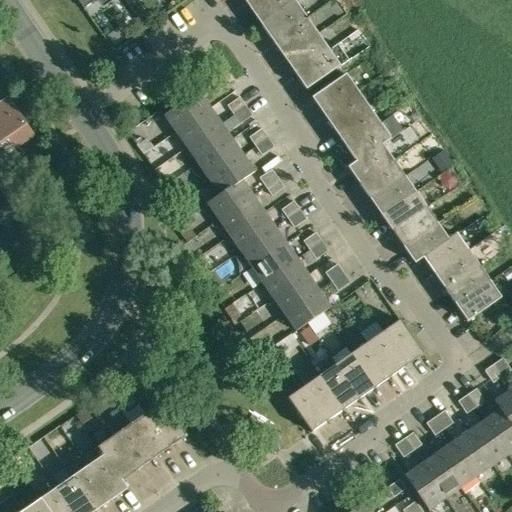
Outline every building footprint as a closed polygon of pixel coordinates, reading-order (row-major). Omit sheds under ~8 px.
[(76,0),(83,9),(92,3),(95,1),(96,0),(76,0)] [(243,0),(251,10),(266,0),(243,0)] [(294,0),(266,0),(251,10),(262,26),(296,2),(294,0)] [(262,26),(273,42),(307,18),(296,2),(262,26)] [(273,42),(284,58),(318,34),(307,18),(273,42)] [(122,42),(115,31),(106,37),(113,48),(122,42)] [(318,34),(284,58),(295,74),(329,50),(318,34)] [(341,67),(329,50),(295,74),(306,91),(341,67)] [(211,83),(217,92),(229,83),(223,74),(211,83)] [(347,74),(312,98),(323,115),(358,91),(347,74)] [(369,107),(358,91),(323,115),(334,131),(369,107)] [(164,116),(175,132),(209,108),(198,92),(164,116)] [(239,98),(227,106),(234,116),(246,108),(239,98)] [(0,104),(0,121),(18,147),(34,135),(8,99),(0,104)] [(334,131),(345,147),(380,123),(369,107),(334,131)] [(220,123),(209,108),(175,132),(186,147),(220,123)] [(240,124),(252,116),(246,108),(234,116),(240,124)] [(0,155),(2,158),(18,147),(0,121),(0,155)] [(186,147),(197,163),(231,139),(220,123),(186,147)] [(345,147),(356,161),(356,162),(391,139),(380,123),(345,147)] [(249,138),(256,147),(268,138),(261,129),(249,138)] [(256,147),(262,156),(274,147),(268,138),(256,147)] [(143,142),(137,146),(143,154),(152,148),(146,139),(143,142)] [(242,155),(231,139),(197,163),(208,179),(242,155)] [(348,167),(360,183),(393,160),(383,145),(391,139),(356,162),(356,161),(348,167)] [(254,172),(242,155),(208,179),(219,196),(207,204),(207,205),(254,172)] [(360,183),(370,199),(404,176),(393,160),(360,183)] [(49,164),(37,172),(44,182),(56,174),(49,164)] [(272,170),(260,178),(266,187),(278,179),(272,170)] [(207,205),(218,220),(253,196),(242,180),(254,172),(207,205)] [(404,176),(370,199),(381,215),(415,192),(404,176)] [(174,179),(164,185),(175,201),(185,194),(174,179)] [(278,179),(266,187),(272,196),(284,188),(278,179)] [(381,215),(392,231),(426,207),(415,192),(381,215)] [(264,212),(253,196),(218,220),(229,236),(264,212)] [(288,219),(300,210),(294,201),(282,210),(288,219)] [(437,223),(426,207),(392,231),(403,247),(437,223)] [(288,219),(294,228),(306,219),(300,210),(288,219)] [(264,212),(229,236),(240,251),(275,228),(264,212)] [(415,263),(423,258),(457,234),(457,233),(448,239),(437,223),(403,247),(415,263)] [(286,243),(275,228),(240,251),(251,267),(286,243)] [(304,241),(310,251),(322,242),(316,233),(304,241)] [(468,250),(457,234),(423,258),(434,274),(468,250)] [(328,251),(322,242),(310,251),(316,259),(328,251)] [(286,243),(251,267),(262,283),(297,259),(286,243)] [(434,274),(445,289),(479,266),(468,250),(434,274)] [(308,275),(297,259),(262,283),(273,298),(308,275)] [(344,273),(338,264),(326,273),(332,281),(344,273)] [(445,289),(456,305),(490,282),(479,266),(445,289)] [(344,273),(332,281),(338,291),(350,282),(344,273)] [(308,275),(273,298),(284,314),(319,290),(308,275)] [(490,282),(456,305),(467,322),(501,298),(490,282)] [(331,307),(319,290),(284,314),(296,332),(331,307)] [(423,354),(400,320),(382,333),(406,366),(423,354)] [(309,327),(300,333),(310,346),(319,340),(309,327)] [(366,344),(390,377),(406,366),(382,333),(366,344)] [(390,377),(366,344),(351,354),(374,388),(390,377)] [(359,399),(374,388),(351,354),(335,365),(359,399)] [(510,371),(502,359),(492,365),(501,377),(510,371)] [(319,376),(343,410),(359,399),(335,365),(319,376)] [(492,365),(484,371),(492,383),(501,377),(492,365)] [(327,421),(343,410),(319,376),(304,387),(327,421)] [(327,421),(304,387),(287,399),(311,433),(327,421)] [(483,401),(475,389),(466,396),(474,408),(483,401)] [(511,392),(510,389),(493,401),(511,427),(511,392)] [(466,396),(457,402),(466,414),(474,408),(466,396)] [(484,420),(508,455),(511,452),(511,427),(493,401),(499,410),(484,420)] [(168,448),(186,436),(162,402),(145,414),(168,448)] [(192,431),(203,424),(190,405),(179,412),(192,431)] [(434,418),(443,430),(452,424),(443,411),(434,418)] [(168,448),(145,414),(129,425),(153,459),(168,448)] [(443,430),(434,418),(426,424),(434,436),(443,430)] [(468,431),(492,466),(508,455),(484,420),(468,431)] [(113,436),(137,470),(153,459),(129,425),(113,436)] [(492,466),(468,431),(452,442),(476,477),(492,466)] [(403,440),(412,452),(420,445),(412,433),(403,440)] [(137,470),(113,436),(98,447),(127,489),(128,489),(122,480),(137,470)] [(412,452),(403,440),(394,446),(403,458),(412,452)] [(452,442),(436,454),(460,488),(476,477),(452,442)] [(127,489),(98,447),(97,448),(103,457),(88,467),(111,501),(127,489)] [(460,488),(436,454),(420,465),(445,500),(460,488)] [(445,500),(420,465),(404,476),(428,511),(445,500)] [(88,467),(72,478),(95,511),(111,501),(88,467)] [(56,489),(72,511),(94,511),(95,511),(72,478),(56,489)] [(399,480),(396,482),(387,488),(393,497),(405,489),(399,480)] [(72,511),(56,489),(40,500),(48,511),(72,511)] [(48,511),(40,500),(25,511),(48,511)] [(419,511),(421,511),(415,502),(402,510),(403,511),(419,511)] [(369,511),(364,503),(351,511),(369,511)]
